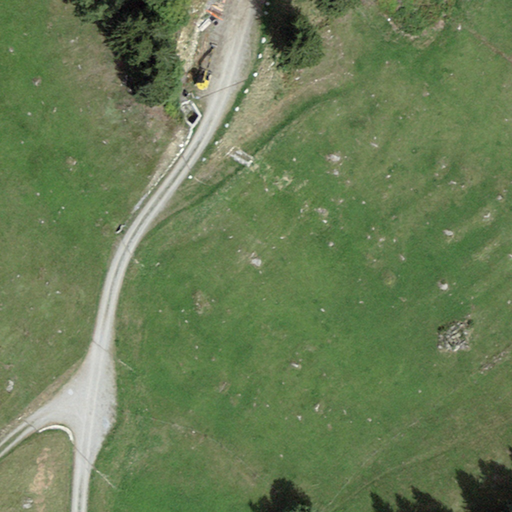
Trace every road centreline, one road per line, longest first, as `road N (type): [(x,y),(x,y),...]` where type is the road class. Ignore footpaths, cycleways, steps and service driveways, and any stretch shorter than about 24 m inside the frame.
road 1 (track): [(248,0),(203,134),(122,241),(75,511)]
road 2 (track): [(138,220),(193,193),(298,103),(396,59)]
